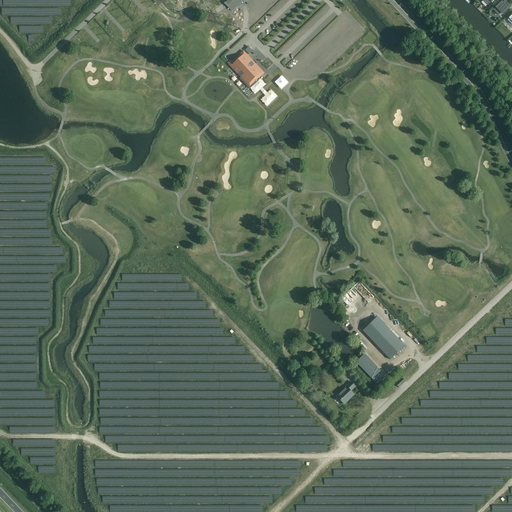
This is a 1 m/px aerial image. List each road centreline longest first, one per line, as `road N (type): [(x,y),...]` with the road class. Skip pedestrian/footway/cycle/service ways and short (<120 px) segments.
road 1 (unclassified): [(389,0),(473,88),(511,165)]
road 2 (unclassified): [(511,285),(374,417)]
road 3 (unclassified): [(511,147),(476,80),(400,0)]
